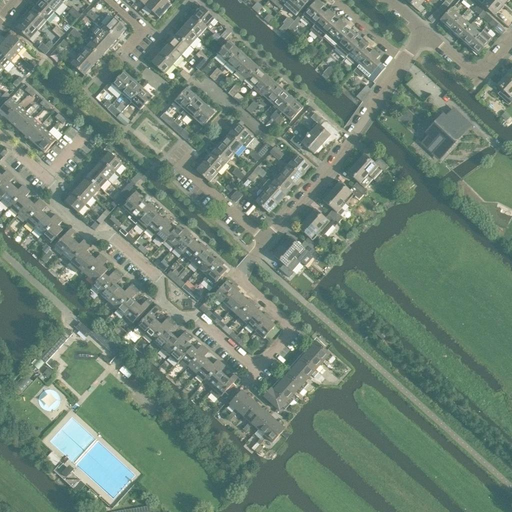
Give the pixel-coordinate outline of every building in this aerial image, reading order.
[(33,9),(47,21),(55,12),(42,0),(33,9)] [(41,0),(42,0),(55,12),(63,3),(60,0),(41,0)] [(151,0),(146,6),(152,12),(163,0),(151,0)] [(165,0),(163,0),(152,12),(160,19),(172,6),(165,0)] [(289,0),(285,6),(296,16),(308,2),(305,0),(289,0)] [(316,0),(301,18),(312,28),(325,14),(320,10),(323,7),(316,0)] [(425,0),(424,0),(405,0),(417,10),(425,0)] [(478,0),(478,1),(494,16),(498,11),(499,13),(504,7),(496,0),(478,0)] [(449,5),(445,2),(440,8),(444,11),(449,5)] [(483,12),(477,6),(474,10),(480,16),(483,12)] [(69,12),(68,13),(72,16),(73,16),(77,11),(73,7),(70,10),(69,12)] [(207,28),(206,28),(210,32),(214,27),(210,24),(215,19),(202,7),(194,16),(207,28)] [(25,19),(38,30),(47,21),(33,9),(25,19)] [(90,10),(86,15),(87,15),(91,18),(95,13),(91,10),(91,9),(90,10)] [(312,28),(309,31),(321,41),(323,38),(336,24),(331,20),(335,16),(328,10),(325,14),(312,28)] [(449,31),(450,30),(460,18),(451,10),(441,21),(445,25),(444,26),(449,31)] [(73,16),(72,16),(77,20),(81,15),(77,11),(73,16)] [(441,15),(437,11),(428,20),(433,24),(441,15)] [(95,13),(91,18),(95,23),(100,17),(95,13)] [(483,19),(489,24),(493,20),(487,14),(483,19)] [(185,26),(198,37),(206,28),(207,28),(194,16),(185,26)] [(105,27),(118,39),(127,30),(114,18),(105,27)] [(460,18),(450,30),(454,33),(453,35),(459,39),(460,38),(470,27),(460,18)] [(17,28),(30,40),(38,30),(25,19),(17,28)] [(323,38),(335,48),(347,34),(343,30),(346,27),(339,20),(336,24),(323,38)] [(493,20),(489,24),(498,33),(501,35),(505,31),(502,28),(493,20)] [(177,35),(190,46),(198,37),(185,26),(177,35)] [(97,36),(110,48),(118,39),(105,27),(97,36)] [(470,27),(460,38),(464,42),(463,43),(468,47),(469,46),(479,35),(470,27)] [(75,28),(70,33),(74,37),(78,32),(75,28)] [(227,29),(220,36),(225,40),(231,33),(227,29)] [(351,30),(347,34),(335,48),(346,58),(358,44),(354,40),(357,36),(351,30)] [(479,35),(469,46),(473,50),(472,51),(477,56),(489,43),(493,39),(483,30),(479,35)] [(78,32),(74,37),(79,41),(83,36),(78,32)] [(212,37),(216,41),(220,36),(216,32),(212,37)] [(5,42),(18,54),(25,46),(12,34),(5,42)] [(169,44),(182,56),(190,46),(177,35),(169,44)] [(88,45),(101,57),(110,48),(97,36),(88,45)] [(220,36),(216,41),(220,45),(225,40),(220,36)] [(69,44),(64,40),(60,44),(65,49),(69,44)] [(358,44),(346,58),(357,68),(353,72),(354,72),(369,54),(365,50),(369,46),(362,40),(358,44)] [(49,41),(45,46),(50,50),(50,49),(54,46),(49,42),(49,41)] [(229,41),(217,54),(226,62),(238,49),(229,41)] [(0,46),(0,52),(11,61),(18,54),(5,42),(0,46)] [(160,53),(173,65),(182,56),(169,44),(160,53)] [(80,55),(93,67),(101,57),(88,45),(80,55)] [(238,49),(226,62),(235,71),(247,57),(238,49)] [(369,54),(354,72),(360,78),(364,74),(373,82),(385,68),(376,60),(380,56),(373,50),(369,54)] [(195,55),(199,59),(204,54),(199,51),(195,55)] [(0,65),(4,69),(11,61),(0,52),(0,65)] [(165,74),(173,65),(160,53),(152,63),(165,74)] [(204,54),(199,59),(204,63),(208,59),(204,54)] [(85,76),(93,67),(80,55),(72,64),(85,76)] [(247,57),(235,71),(245,79),(256,66),(257,66),(247,57)] [(212,70),(207,66),(203,70),(208,74),(212,70)] [(245,79),(254,87),(266,74),(256,66),(245,79)] [(217,68),(213,73),(218,77),(222,72),(217,68)] [(179,74),(183,78),(187,73),(183,69),(179,74)] [(112,85),(122,93),(133,80),(124,72),(112,85)] [(187,73),(183,78),(187,82),(192,77),(187,73)] [(213,73),(210,77),(215,81),(218,77),(213,73)] [(266,74),(254,87),(263,96),(275,82),(266,74)] [(511,97),(511,96),(511,94),(511,80),(506,76),(497,86),(502,90),(497,95),(509,105),(511,101),(511,97)] [(133,80),(122,93),(131,102),(142,89),(133,80)] [(275,82),(263,96),(273,104),(284,91),(275,82)] [(232,89),(236,94),(240,90),(235,85),(232,89)] [(142,89),(131,102),(140,110),(152,98),(142,89)] [(175,102),(172,106),(175,108),(177,108),(179,106),(184,110),(196,97),(187,89),(175,102)] [(228,93),(233,98),(236,94),(232,89),(228,93)] [(273,104),(278,109),(271,117),(272,119),(274,121),(294,99),(284,91),(273,104)] [(184,110),(181,114),(185,117),(186,116),(191,121),(194,118),(205,105),(196,97),(184,110)] [(11,99),(0,110),(0,112),(7,119),(19,105),(11,99)] [(274,121),(272,119),(269,123),(273,127),(277,123),(279,125),(286,116),(291,121),(303,108),(294,99),(274,121)] [(103,105),(102,105),(107,110),(111,105),(107,100),(107,101),(103,105)] [(250,106),(255,110),(258,106),(254,102),(250,106)] [(19,105),(7,119),(14,126),(26,112),(19,105)] [(111,105),(107,110),(116,118),(121,113),(116,109),(111,105)] [(205,105),(194,118),(203,127),(215,114),(205,105)] [(246,110),(251,114),(255,110),(250,106),(246,110)] [(26,112),(14,126),(22,132),(34,119),(26,112)] [(432,135),(420,147),(436,161),(444,152),(447,154),(459,140),(456,137),(467,124),(452,112),(447,118),(445,117),(430,133),(432,135)] [(116,118),(121,122),(126,127),(130,122),(121,113),(116,118)] [(160,118),(165,122),(169,117),(165,113),(160,118)] [(316,123),(308,132),(322,145),(331,135),(321,126),(325,122),(315,113),(311,118),(316,123)] [(34,119),(22,132),(23,133),(30,139),(41,126),(34,119)] [(174,122),(170,126),(174,130),(178,126),(174,122)] [(230,134),(243,145),(246,148),(254,138),(251,136),(238,124),(230,134)] [(41,126),(30,139),(31,141),(37,146),(49,133),(43,127),(41,126)] [(183,130),(179,134),(184,138),(188,134),(183,130)] [(314,154),(322,145),(308,132),(300,141),(294,136),(290,141),(300,150),(304,145),(314,154)] [(49,133),(37,146),(39,147),(45,153),(57,139),(50,133),(49,133)] [(222,143),(235,154),(243,145),(230,134),(222,143)] [(213,152),(226,164),(235,154),(222,143),(213,152)] [(257,154),(261,158),(270,147),(266,143),(257,154)] [(275,148),(270,152),(275,156),(279,151),(275,148)] [(248,154),(252,158),(257,154),(252,150),(248,154)] [(279,151),(275,156),(278,160),(283,155),(279,151)] [(99,159),(115,173),(122,164),(109,152),(105,157),(103,155),(99,159)] [(205,161),(218,173),(226,164),(213,152),(205,161)] [(253,166),(256,162),(261,158),(257,154),(252,158),(254,160),(250,164),(253,166)] [(364,154),(355,163),(370,176),(373,179),(374,180),(382,171),(384,172),(388,167),(378,158),(374,163),(364,154)] [(288,165),(302,176),(310,166),(297,155),(288,165)] [(94,169),(108,181),(115,173),(99,159),(96,162),(98,164),(94,169)] [(209,183),(218,173),(205,161),(196,171),(209,183)] [(355,163),(347,173),(357,182),(353,186),(363,195),(367,190),(365,188),(373,179),(370,176),(355,163)] [(280,174),(294,185),(302,176),(288,165),(280,174)] [(258,167),(254,171),(258,175),(262,170),(258,167)] [(84,175),(100,189),(108,181),(94,169),(90,173),(88,171),(84,175)] [(232,173),(236,177),(240,172),(236,169),(232,173)] [(262,170),(258,175),(262,178),(266,174),(262,170)] [(0,173),(0,185),(10,174),(7,171),(2,176),(0,173)] [(240,172),(236,177),(240,181),(244,176),(240,172)] [(10,174),(0,185),(0,198),(2,200),(14,187),(9,182),(14,177),(10,174)] [(139,174),(132,181),(132,182),(135,184),(136,185),(136,184),(137,183),(141,179),(142,177),(139,174)] [(268,180),(285,195),(294,185),(280,174),(272,183),(268,180)] [(79,185),(93,197),(100,189),(84,175),(81,179),(83,181),(79,185)] [(248,178),(244,183),(248,187),(252,182),(248,178)] [(260,189),(277,205),(285,195),(268,180),(260,189)] [(339,182),(331,191),(345,204),(351,209),(359,200),(363,195),(353,186),(349,191),(339,182)] [(225,188),(230,192),(234,188),(229,184),(225,188)] [(14,187),(2,200),(9,207),(26,188),(23,185),(18,190),(14,187)] [(71,191),(86,205),(93,197),(79,185),(75,189),(74,188),(71,191)] [(26,188),(9,207),(17,214),(14,217),(15,217),(29,201),(25,197),(30,192),(26,188)] [(254,201),(256,202),(269,214),(277,205),(260,189),(257,193),(257,197),(254,201)] [(237,190),(230,197),(231,197),(236,202),(242,196),(243,195),(237,190)] [(78,213),(86,205),(71,191),(67,195),(70,197),(65,202),(78,213)] [(331,191),(323,201),(333,210),(329,214),(338,223),(343,218),(340,216),(345,211),(341,208),(345,204),(331,191)] [(123,207),(131,214),(142,201),(138,197),(140,195),(136,192),(123,207)] [(117,198),(114,201),(118,204),(121,201),(125,196),(122,193),(117,198)] [(29,201),(15,217),(16,218),(19,216),(25,222),(42,203),(39,200),(34,205),(29,201)] [(142,201),(131,214),(128,218),(136,225),(152,206),(148,203),(147,205),(142,201)] [(42,203),(25,222),(34,229),(46,216),(41,212),(46,206),(42,203)] [(152,206),(136,225),(144,232),(158,215),(154,212),(156,210),(152,206)] [(315,209),(306,219),(321,232),(324,234),(332,225),(334,228),(338,223),(329,214),(325,218),(315,209)] [(46,216),(34,229),(40,235),(36,239),(38,241),(59,218),(55,214),(50,219),(46,216)] [(158,215),(144,232),(144,233),(147,229),(155,236),(168,221),(165,218),(163,220),(158,215)] [(59,218),(38,241),(40,243),(44,238),(50,244),(62,231),(58,227),(63,221),(59,218)] [(306,219),(298,229),(308,237),(304,242),(314,250),(318,246),(313,241),(321,232),(306,219)] [(168,221),(155,236),(163,243),(178,227),(178,226),(174,230),(170,226),(172,224),(168,221)] [(95,222),(91,227),(94,230),(99,226),(95,222)] [(122,226),(118,222),(114,227),(118,230),(122,226)] [(178,227),(163,243),(166,240),(174,247),(188,232),(184,229),(182,231),(178,227)] [(119,231),(125,237),(128,234),(122,228),(119,231)] [(54,248),(62,255),(74,241),(70,237),(75,232),(71,229),(54,248)] [(188,232),(174,247),(182,255),(194,242),(190,238),(192,236),(188,232)] [(290,237),(282,247),(300,263),(308,254),(310,255),(314,250),(304,242),(300,246),(290,237)] [(74,241),(62,255),(69,261),(68,262),(69,264),(70,263),(87,244),(83,240),(79,245),(74,241)] [(194,242),(182,255),(191,262),(196,256),(204,247),(201,244),(199,246),(194,242)] [(87,244),(70,263),(71,265),(72,264),(79,269),(91,256),(86,252),(91,247),(87,244)] [(196,256),(191,262),(199,269),(210,256),(206,252),(208,250),(204,247),(196,256)] [(282,247),(273,256),(283,265),(279,269),(289,278),(293,273),(301,264),(300,263),(282,247)] [(91,256),(79,269),(87,277),(103,258),(100,255),(95,260),(91,256)] [(210,256),(199,269),(207,276),(220,261),(217,258),(215,260),(210,256)] [(103,258),(87,277),(95,284),(91,288),(92,288),(107,271),(102,267),(107,262),(103,258)] [(220,261),(207,276),(215,284),(227,271),(222,266),(224,264),(220,261)] [(167,268),(161,262),(157,267),(164,272),(167,268)] [(107,271),(92,288),(100,295),(119,274),(116,270),(109,278),(105,274),(108,271),(107,271)] [(167,275),(174,281),(177,277),(170,271),(167,275)] [(119,274),(100,295),(108,302),(120,289),(116,285),(123,277),(119,274)] [(177,277),(174,281),(180,286),(183,283),(177,277)] [(214,295),(223,303),(237,288),(233,285),(231,287),(226,282),(214,295)] [(185,284),(182,288),(187,292),(190,295),(193,292),(190,288),(185,284)] [(120,289),(108,302),(116,310),(135,288),(132,285),(125,293),(120,289)] [(135,288),(116,310),(124,317),(137,303),(132,299),(139,291),(135,288)] [(193,292),(190,295),(193,298),(197,302),(200,299),(201,298),(195,293),(198,290),(196,288),(193,292)] [(237,288),(223,303),(231,310),(243,297),(239,293),(240,291),(237,288)] [(243,297),(231,310),(239,317),(253,302),(249,299),(247,301),(243,297)] [(137,303),(124,317),(133,324),(150,305),(152,303),(148,299),(141,307),(137,303)] [(253,302),(239,317),(247,324),(259,311),(255,307),(256,305),(253,302)] [(156,306),(136,328),(134,331),(142,338),(157,321),(153,318),(160,310),(156,306)] [(259,311),(247,324),(255,332),(269,317),(265,313),(264,315),(259,311)] [(269,317),(255,332),(264,339),(265,338),(269,333),(275,327),(276,326),(271,322),(273,320),(269,317)] [(157,321),(142,338),(145,335),(153,342),(172,320),(169,318),(162,325),(157,321)] [(172,320),(153,342),(161,350),(174,336),(169,332),(176,324),(172,320)] [(80,323),(76,328),(83,335),(88,330),(86,328),(80,323)] [(269,333),(265,338),(270,342),(274,337),(279,331),(275,327),(269,333)] [(91,332),(90,334),(112,354),(111,355),(114,358),(117,360),(118,358),(121,356),(118,354),(120,352),(121,351),(95,328),(91,332)] [(374,333),(382,340),(387,335),(378,328),(374,333)] [(39,358),(45,363),(71,334),(65,329),(39,358)] [(174,336),(161,350),(169,357),(189,335),(185,332),(178,340),(174,336)] [(189,335),(169,357),(178,364),(181,361),(181,360),(190,350),(189,350),(185,346),(192,338),(189,335)] [(309,351),(323,362),(327,366),(328,364),(324,361),(326,359),(329,362),(333,357),(330,354),(316,342),(309,351)] [(181,360),(181,361),(189,368),(205,349),(202,346),(197,351),(192,347),(189,350),(190,350),(181,360)] [(205,349),(189,368),(197,375),(209,362),(204,357),(209,352),(205,349)] [(302,359),(318,373),(323,368),(320,366),(323,362),(309,351),(302,359)] [(294,367),(308,379),(311,375),(314,378),(318,373),(302,359),(294,367)] [(209,362),(197,375),(205,382),(221,363),(218,360),(213,366),(209,362)] [(56,361),(50,367),(52,369),(58,363),(56,361)] [(221,363),(205,382),(213,389),(209,393),(210,393),(225,376),(220,372),(225,367),(221,363)] [(287,375),(304,389),(308,384),(306,382),(308,379),(294,367),(287,375)] [(24,374),(14,385),(23,393),(33,382),(24,374)] [(225,376),(210,393),(217,400),(221,396),(238,378),(234,375),(230,380),(225,376)] [(280,383),(294,395),(297,392),(300,394),(304,389),(287,375),(280,383)] [(273,391),(289,405),(294,400),(291,398),(294,395),(280,383),(273,391)] [(279,412),(283,408),(285,410),(289,405),(273,391),(271,388),(263,397),(279,412)] [(232,402),(229,404),(230,405),(235,409),(232,413),(235,416),(238,412),(237,411),(249,397),(241,391),(239,393),(233,400),(232,402)] [(237,411),(238,412),(244,417),(256,404),(249,397),(237,411)] [(157,411),(163,416),(172,407),(165,401),(157,411)] [(256,404),(244,417),(249,422),(246,426),(249,429),(253,425),(251,424),(264,411),(256,404)] [(251,424),(253,425),(259,431),(271,417),(264,411),(251,424)] [(271,417),(259,431),(264,435),(260,439),(264,442),(267,438),(266,437),(278,423),(271,417)] [(266,437),(267,438),(273,443),(285,429),(278,423),(266,437)] [(263,448),(260,445),(264,442),(260,439),(253,447),(256,449),(255,451),(258,454),(263,448)] [(46,458),(54,465),(55,466),(60,461),(51,452),(46,458)] [(53,471),(73,489),(78,493),(85,485),(61,462),(53,471)]
